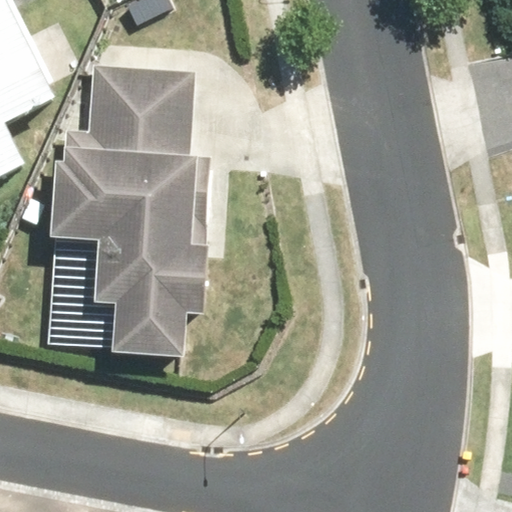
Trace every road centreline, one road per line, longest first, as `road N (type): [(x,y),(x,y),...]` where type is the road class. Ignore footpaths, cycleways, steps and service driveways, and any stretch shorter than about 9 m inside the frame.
road 1 (residential): [(407,511),(415,281),(364,0)]
road 2 (residential): [(355,511),(0,443)]
